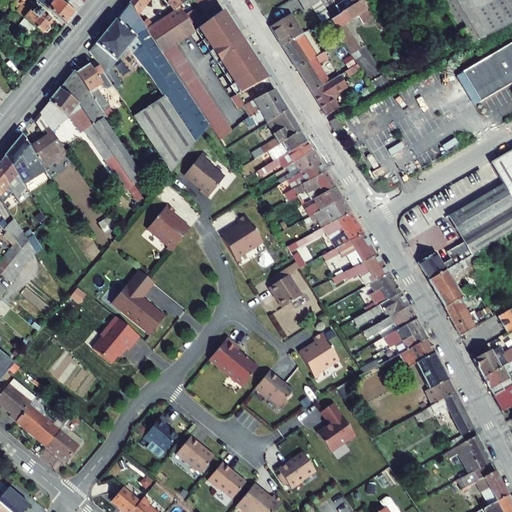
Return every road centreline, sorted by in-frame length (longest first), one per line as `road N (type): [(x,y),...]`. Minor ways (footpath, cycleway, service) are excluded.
road 1 (secondary): [(371,216),(511,469)]
road 2 (secondary): [(234,0),(371,216)]
road 3 (secondary): [(0,133),(109,0)]
road 4 (residential): [(209,240),(224,283),(220,313),(163,382)]
road 5 (residential): [(371,216),(511,135)]
road 6 (residential): [(163,382),(131,409),(68,499)]
